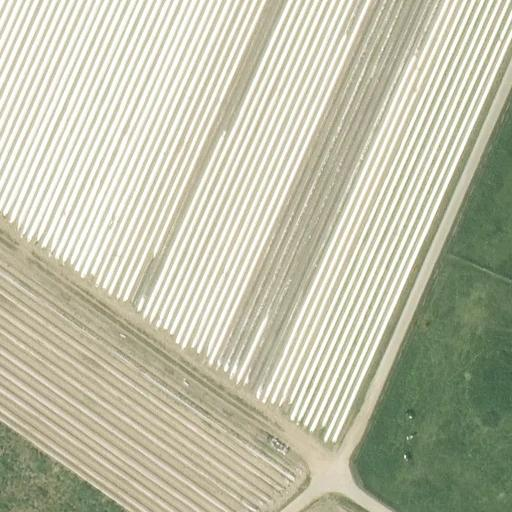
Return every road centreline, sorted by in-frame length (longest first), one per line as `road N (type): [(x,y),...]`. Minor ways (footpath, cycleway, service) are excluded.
road 1 (track): [(289,511),(333,477),(511,67)]
road 2 (track): [(0,244),(381,511)]
